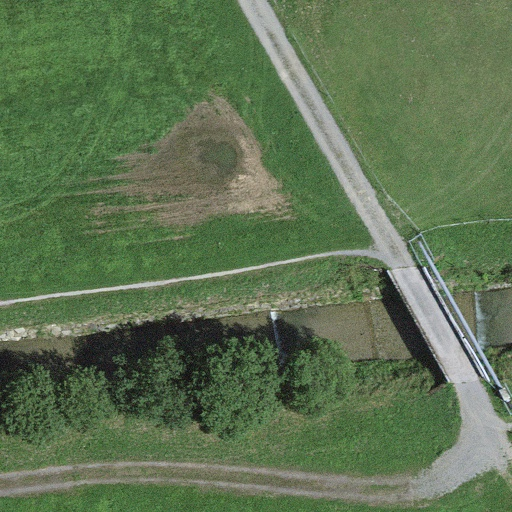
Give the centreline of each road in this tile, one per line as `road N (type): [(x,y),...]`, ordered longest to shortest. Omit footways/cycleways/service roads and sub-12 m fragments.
road 1 (track): [(479,417),(460,461),(419,485),(140,470),(0,485)]
road 2 (unknown): [(0,310),(398,261)]
road 3 (track): [(256,0),(398,261)]
road 4 (track): [(398,261),(479,417)]
